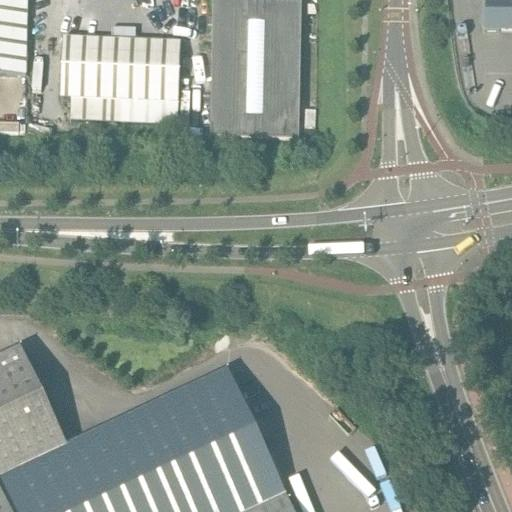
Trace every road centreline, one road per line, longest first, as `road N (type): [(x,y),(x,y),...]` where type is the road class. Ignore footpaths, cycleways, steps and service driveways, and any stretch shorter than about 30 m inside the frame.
road 1 (secondary): [(0,231),(150,248),(394,247)]
road 2 (secondary): [(388,210),(0,228)]
road 3 (residential): [(394,58),(388,210)]
road 4 (residential): [(426,205),(394,58)]
road 5 (residential): [(497,511),(444,379)]
road 6 (residential): [(394,247),(444,379)]
road 7 (residential): [(444,379),(431,243)]
